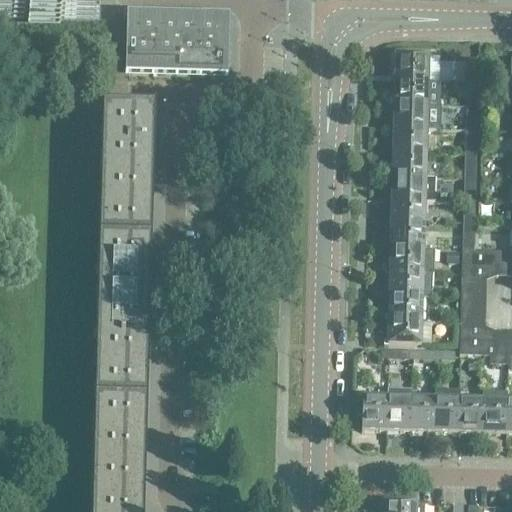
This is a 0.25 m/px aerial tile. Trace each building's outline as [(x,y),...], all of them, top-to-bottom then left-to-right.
[(0,0),(0,23),(95,26),(95,0),(0,0)] [(228,20),(127,17),(125,77),(227,79),(228,20)] [(395,59),(394,84),(439,85),(439,61),(425,60),(425,56),(424,56),(423,57),(412,56),(410,56),(410,60),(395,59)] [(467,61),(467,62),(467,72),(478,73),(479,62),(467,61)] [(478,83),(478,73),(467,72),(467,83),(478,83)] [(438,110),(439,85),(394,84),(394,108),(427,109),(438,110)] [(478,88),(467,88),(466,99),(478,100),(478,88)] [(477,110),(478,100),(466,99),(466,110),(477,110)] [(426,133),(427,109),(394,108),(393,132),(426,133)] [(477,121),(477,110),(466,110),(466,121),(477,121)] [(153,114),(103,113),(102,130),(100,130),(100,145),(102,145),(101,162),(99,162),(99,177),(101,177),(101,194),(99,194),(98,209),(100,209),(100,226),(98,226),(97,242),(99,242),(99,259),(97,259),(96,275),(98,275),(98,292),(96,291),(95,307),(98,307),(97,324),(95,324),(95,339),(97,339),(96,356),(94,356),(94,371),(96,371),(95,388),(93,388),(93,403),(95,403),(94,421),(92,421),(92,436),(94,436),(94,453),(92,453),(91,468),(93,468),(93,485),(91,485),(90,500),(92,500),(91,511),(142,511),(151,157),(152,133),(152,115),(153,115),(153,114)] [(477,132),(477,121),(466,121),(465,131),(477,132)] [(425,157),(426,133),(393,132),(393,156),(425,157)] [(477,137),(465,137),(465,147),(476,148),(477,137)] [(476,158),(476,148),(465,147),(465,158),(476,158)] [(425,181),(425,157),(393,156),(392,180),(425,181)] [(476,169),(476,158),(465,158),(464,168),(476,169)] [(475,179),(476,169),(464,168),(464,179),(475,179)] [(424,205),(425,181),(392,180),(391,204),(424,205)] [(475,184),(464,184),(464,195),(475,196),(475,184)] [(475,206),(475,196),(464,195),(463,206),(475,206)] [(423,229),(424,205),(391,204),(391,228),(423,229)] [(474,217),(475,206),(463,206),(463,217),(474,217)] [(474,228),(474,217),(463,217),(463,227),(474,228)] [(423,253),(423,229),(391,228),(390,252),(423,253)] [(463,233),(462,244),(474,244),(474,233),(463,233)] [(474,254),(474,244),(462,244),(462,254),(470,254),(474,254)] [(423,253),(390,252),(389,276),(422,277),(434,278),(435,254),(423,253)] [(470,269),(470,254),(462,254),(462,269),(470,269)] [(498,279),(498,255),(474,254),(470,254),(470,269),(470,284),(485,284),(486,284),(486,282),(487,282),(487,281),(496,279),(497,279),(498,279)] [(509,279),(510,255),(498,255),(498,279),(508,279),(509,279)] [(470,284),(470,269),(462,269),(461,284),(470,284)] [(422,301),(422,277),(389,276),(389,301),(422,301)] [(485,294),(485,284),(470,284),(461,284),(461,294),(485,295),(486,294),(485,294)] [(485,295),(461,294),(461,306),(485,306),(485,295)] [(421,325),(422,301),(389,301),(388,324),(421,325)] [(485,307),(485,306),(461,306),(460,317),(485,318),(485,317),(484,317),(485,307)] [(460,329),(469,329),(484,329),(484,328),(484,318),(485,318),(460,317),(460,329)] [(421,325),(388,324),(384,323),(384,325),(383,327),(382,328),(382,330),(382,332),(382,334),(382,336),(382,337),(383,338),(383,339),(383,341),(388,341),(387,349),(420,349),(421,325)] [(468,344),(469,329),(460,329),(460,344),(468,344)] [(494,360),(495,335),(494,334),(494,335),(485,330),(484,330),(484,329),(469,329),(468,344),(468,359),(490,359),(494,360)] [(505,360),(507,335),(506,335),(506,336),(496,335),(495,335),(494,360),(505,360)] [(468,359),(468,344),(460,344),(459,359),(468,359)] [(395,362),(396,354),(381,353),(380,362),(395,362)] [(408,355),(409,354),(396,354),(395,362),(408,363),(408,362),(408,355)] [(428,363),(428,355),(413,354),(412,363),(428,363)] [(441,364),(441,355),(428,355),(428,363),(441,364)] [(455,355),(441,355),(441,364),(455,364),(455,355)] [(504,368),(505,360),(494,360),(490,359),(490,367),(504,368)] [(458,437),(458,404),(459,394),(435,393),(435,404),(434,437),(458,437)] [(506,438),(507,406),(507,396),(483,395),(483,405),(482,438),(506,438)] [(387,435),(388,403),(362,402),(362,405),(358,405),(358,406),(358,418),(358,420),(362,420),(361,435),(387,435)] [(410,436),(411,403),(388,403),(387,435),(410,436)] [(434,437),(435,404),(411,403),(410,436),(434,437)] [(482,438),(483,405),(458,404),(458,437),(482,438)]
